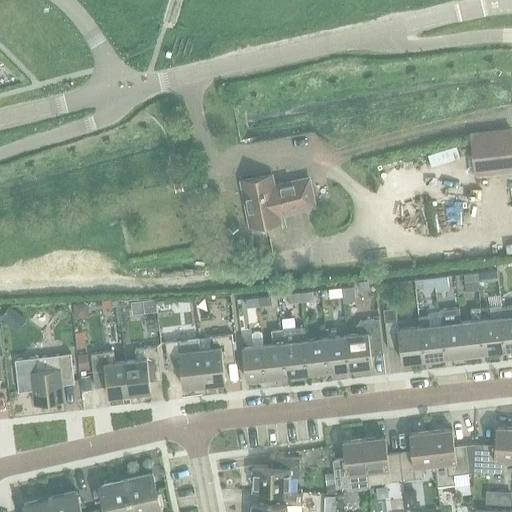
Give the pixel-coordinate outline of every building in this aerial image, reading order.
[(511,142),(511,129),(471,134),(475,173),(511,169),(511,142)] [(241,180),(250,225),(280,219),(279,211),(314,204),(309,178),(279,184),(279,187),(274,188),(271,174),(241,180)] [(182,181),(175,182),(177,191),(184,190),(182,181)] [(468,184),(469,218),(482,217),(481,183),(468,184)] [(221,262),(223,275),(239,273),(237,260),(221,262)] [(477,272),(478,280),(490,279),(489,270),(477,272)] [(479,289),(478,280),(477,272),(464,273),(465,282),(466,291),(479,289)] [(449,290),(448,284),(447,275),(434,277),(435,285),(436,291),(449,290)] [(423,287),(435,285),(434,277),(422,278),(423,287)] [(369,280),(360,280),(360,285),(361,289),(370,289),(369,280)] [(356,301),(355,294),(354,286),(342,287),(343,296),(343,303),(356,301)] [(330,297),(343,296),(342,287),(329,288),(330,297)] [(300,300),(313,299),(312,290),(300,292),(300,300)] [(288,302),(300,300),(300,292),(287,293),(288,302)] [(259,305),(271,304),(271,295),(258,296),(259,305)] [(246,306),(259,305),(258,296),(245,298),(246,306)] [(112,300),(102,300),(103,308),(112,307),(112,300)] [(166,301),(157,302),(158,311),(166,310),(166,301)] [(143,302),(131,303),(132,314),(144,313),(143,302)] [(88,303),(74,304),(75,318),(89,317),(88,303)] [(9,305),(0,316),(12,325),(21,314),(9,305)] [(506,349),(502,317),(501,305),(490,306),(491,318),(482,319),(485,352),(506,349)] [(423,359),(419,326),(398,329),(395,307),(383,309),(388,349),(400,347),(401,361),(423,359)] [(485,352),(482,319),(480,307),(470,308),(472,320),(462,321),(460,307),(459,308),(465,354),(485,352)] [(444,356),(465,354),(459,308),(439,310),(441,324),(440,324),(444,356)] [(511,315),(502,317),(506,349),(511,348),(511,315)] [(347,335),(351,367),(372,365),(371,355),(383,354),(379,318),(361,320),(357,325),(358,333),(347,335)] [(423,359),(444,356),(440,324),(419,326),(423,359)] [(309,372),(305,340),(304,326),(283,329),(288,375),(309,372)] [(267,377),(288,375),(283,329),(271,330),(272,344),(264,345),(267,377)] [(252,346),(242,347),(246,379),(267,377),(264,345),(262,331),(251,332),(252,346)] [(84,332),(74,333),(76,346),(85,345),(84,332)] [(200,349),(204,384),(225,382),(223,362),(235,361),(232,333),(209,336),(210,347),(200,349)] [(330,370),(351,367),(347,335),(326,337),(330,370)] [(309,372),(330,370),(326,337),(305,340),(309,372)] [(204,384),(200,349),(189,350),(188,338),(165,341),(168,369),(180,367),(182,387),(204,384)] [(125,361),(129,393),(151,391),(149,380),(161,379),(158,346),(135,348),(136,359),(125,361)] [(129,393),(125,361),(115,362),(114,351),(91,353),(95,387),(107,385),(108,396),(129,393)] [(35,357),(15,360),(18,392),(33,390),(34,404),(60,401),(58,385),(74,383),(71,353),(35,357)] [(87,354),(77,355),(79,370),(89,369),(87,354)] [(89,376),(80,377),(82,391),(91,390),(89,376)] [(511,459),(511,427),(495,426),(495,444),(483,444),(474,444),(473,472),(481,472),(503,473),(503,460),(511,459)] [(474,444),(466,444),(454,446),(452,428),(431,431),(435,463),(437,486),(454,484),(453,474),(469,472),(473,472),(474,444)] [(422,465),(435,463),(431,431),(409,433),(411,451),(399,452),(403,480),(424,477),(422,465)] [(403,480),(399,452),(387,454),(385,436),(364,438),(369,484),(381,482),(403,480)] [(370,487),(369,484),(364,438),(342,441),(344,459),(332,460),(336,488),(348,486),(348,489),(370,487)] [(253,467),(253,491),(267,491),(289,492),(289,477),(299,477),(300,456),(272,455),(272,467),(253,467)] [(334,473),(325,474),(327,492),(336,492),(334,473)] [(125,481),(131,511),(161,511),(153,474),(125,481)] [(131,511),(125,481),(100,487),(105,510),(95,511),(131,511)] [(252,503),(251,511),(301,511),(302,505),(303,493),(289,492),(267,491),(266,503),(252,503)] [(485,491),(484,504),(509,505),(510,492),(485,491)] [(81,511),(77,492),(51,498),(54,511),(81,511)] [(325,496),(325,510),(335,510),(336,496),(325,496)] [(54,511),(51,498),(25,504),(26,511),(54,511)]
